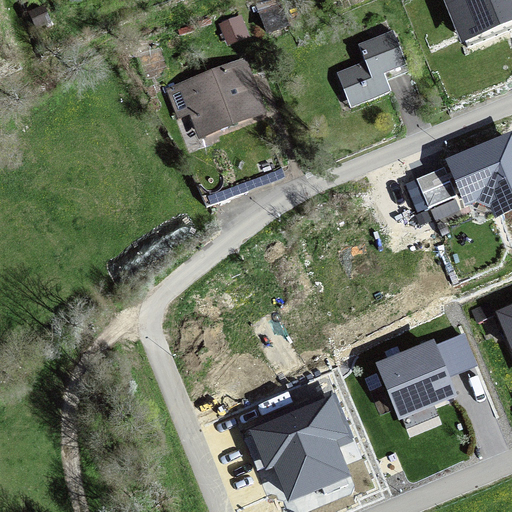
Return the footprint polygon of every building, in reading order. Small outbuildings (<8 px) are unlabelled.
[(511,26),(511,0),(441,0),(461,47),(511,26)] [(287,30),(278,4),(259,10),(267,36),(287,30)] [(28,12),(36,30),(52,23),(44,6),(28,12)] [(219,24),(228,47),(250,39),(241,16),(219,24)] [(358,45),(365,63),(337,73),(351,109),(392,94),(385,76),(406,68),(393,32),(358,45)] [(151,53),(153,61),(164,58),(162,50),(151,53)] [(246,58),(166,89),(178,121),(189,117),(199,141),(268,115),(246,58)] [(511,215),(511,134),(445,162),(465,211),(476,206),(478,207),(475,214),(484,217),(487,211),(490,211),(495,223),(511,215)] [(282,168),(203,197),(206,207),(286,177),(282,168)] [(417,180),(429,209),(441,204),(444,211),(456,206),(453,199),(457,198),(445,169),(417,180)] [(464,268),(472,270),(475,260),(467,258),(464,268)] [(276,268),(286,293),(296,289),(286,264),(276,268)] [(471,311),(477,324),(494,317),(488,303),(471,311)] [(511,306),(495,314),(511,355),(511,306)] [(436,409),(457,401),(433,343),(401,356),(398,347),(384,353),(388,362),(375,367),(399,425),(404,423),(410,438),(442,424),(436,409)] [(333,396),(249,430),(265,469),(274,466),(287,500),(350,475),(336,442),(350,437),(333,396)]
